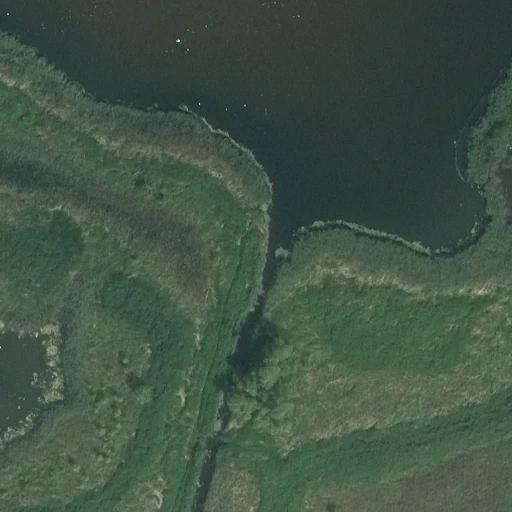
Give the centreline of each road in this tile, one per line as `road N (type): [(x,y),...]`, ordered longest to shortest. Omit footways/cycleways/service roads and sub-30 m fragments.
road 1 (track): [(101,511),(127,486),(143,453),(169,341),(140,309),(64,286),(0,253)]
road 2 (track): [(511,413),(433,443),(320,467),(276,511)]
road 3 (track): [(175,511),(236,281),(248,262)]
